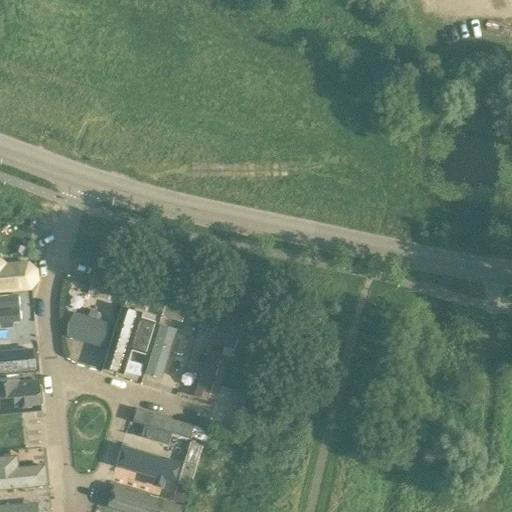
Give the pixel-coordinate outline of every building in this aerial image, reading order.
[(0,291),(30,289),(38,280),(37,266),(28,260),(6,261),(0,254),(0,291)] [(87,295),(108,301),(111,290),(91,283),(87,295)] [(124,306),(145,312),(148,301),(128,294),(124,306)] [(21,322),(19,295),(0,296),(0,330),(13,329),(12,322),(21,322)] [(161,318),(181,323),(185,311),(165,305),(161,317),(161,318)] [(105,373),(124,379),(134,347),(147,351),(149,344),(136,340),(144,313),(125,307),(105,373)] [(106,347),(113,323),(97,318),(99,312),(90,309),(88,315),(74,311),(67,335),(106,347)] [(198,328),(218,334),(221,322),(201,317),(198,328)] [(150,359),(165,363),(174,330),(159,325),(150,359)] [(0,372),(37,369),(34,346),(0,349),(0,372)] [(209,346),(195,395),(206,398),(220,350),(209,346)] [(0,411),(52,408),(49,375),(0,379),(0,411)] [(135,411),(131,426),(144,430),(140,441),(167,449),(171,438),(189,443),(193,429),(135,411)] [(122,444),(116,463),(156,475),(154,481),(162,483),(163,478),(175,481),(181,462),(122,444)] [(184,464),(195,467),(201,447),(190,444),(184,464)] [(0,488),(46,484),(44,462),(19,464),(18,453),(0,454),(0,488)] [(177,485),(189,488),(195,468),(183,464),(177,485)] [(124,511),(178,511),(181,504),(117,485),(110,508),(124,511)] [(0,511),(38,511),(38,500),(0,502),(0,511)]
